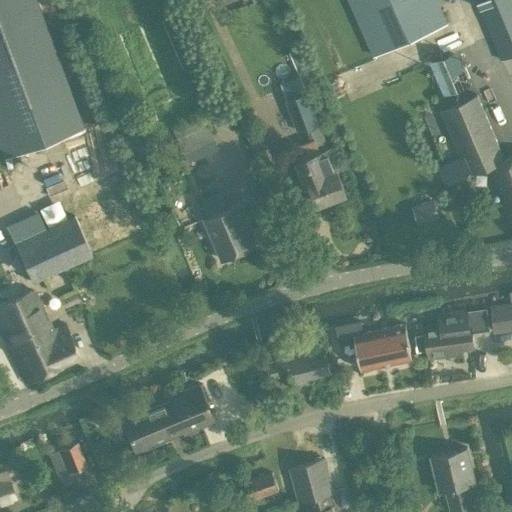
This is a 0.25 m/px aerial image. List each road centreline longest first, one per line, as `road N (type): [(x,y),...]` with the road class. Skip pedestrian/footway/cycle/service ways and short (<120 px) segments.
road 1 (unclassified): [(0,411),(266,300),(371,273),(511,252)]
road 2 (residential): [(64,511),(316,414),(511,378)]
